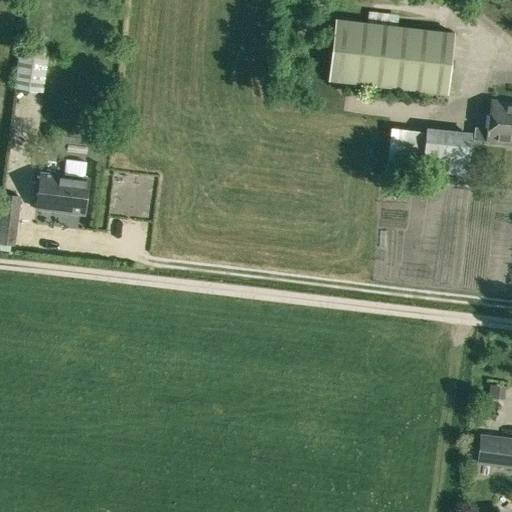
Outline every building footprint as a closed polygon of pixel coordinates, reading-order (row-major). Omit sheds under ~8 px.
[(335,17),(328,79),(449,92),(456,30),(335,17)] [(48,53),(18,48),(17,57),(13,88),(43,92),(47,61),(48,53)] [(511,102),(491,100),(487,130),(475,129),(474,140),(511,144),(511,102)] [(385,166),(422,170),(425,133),(389,129),(385,166)] [(425,133),(422,170),(421,171),(467,175),(471,135),(426,129),(425,133)] [(63,177),(40,174),(39,183),(32,182),(31,198),(38,198),(37,208),(84,213),(87,180),(84,179),(85,162),(65,160),(63,177)] [(12,229),(0,228),(0,247),(9,249),(12,229)] [(488,398),(502,400),(503,387),(489,386),(488,398)] [(511,438),(480,434),(477,462),(511,466),(511,438)]
